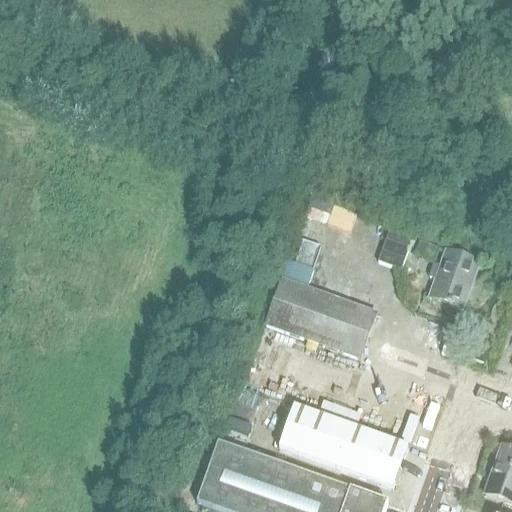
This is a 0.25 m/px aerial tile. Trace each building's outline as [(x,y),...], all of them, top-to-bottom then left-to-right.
[(378,264),(401,273),(413,239),(390,231),(378,264)] [(463,313),(480,265),(445,253),(428,300),(463,313)] [(377,317),(307,292),(314,273),(291,265),(284,284),(282,283),(266,328),(360,362),(377,317)] [(393,492),(408,450),(294,410),(280,452),(393,492)] [(215,511),(386,511),(388,506),(388,505),(219,445),(198,506),(215,511)] [(511,506),(511,451),(502,448),(485,497),(511,506)]
